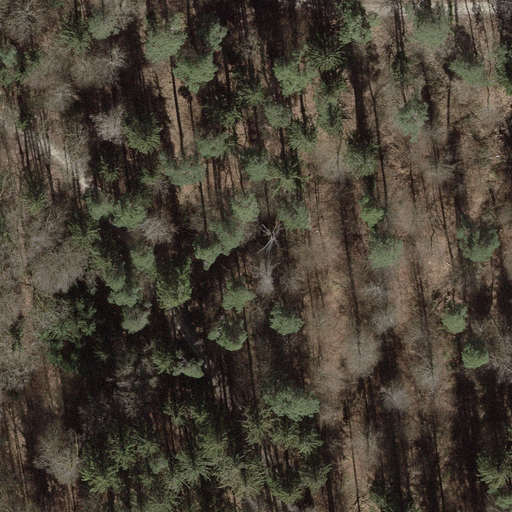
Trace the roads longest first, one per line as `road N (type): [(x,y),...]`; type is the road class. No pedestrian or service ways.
road 1 (track): [(0,121),(71,166),(135,239),(264,428),(305,511)]
road 2 (track): [(511,6),(384,10),(292,0)]
